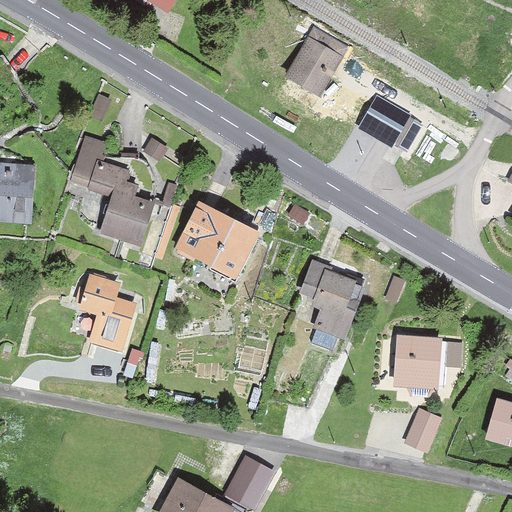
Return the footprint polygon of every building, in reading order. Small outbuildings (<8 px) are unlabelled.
[(144,0),(165,12),(172,0),(144,0)] [(294,80),(320,96),(337,69),(312,52),(294,80)] [(422,127),(378,101),(362,128),(406,154),(422,127)] [(107,233),(140,244),(151,210),(132,204),(136,191),(124,187),(127,177),(98,167),(104,149),(87,144),(75,180),(97,187),(95,191),(118,199),(107,233)] [(34,173),(0,170),(0,216),(31,219),(34,173)] [(184,247),(239,278),(259,243),(204,212),(184,247)] [(325,332),(345,339),(352,319),(343,315),(353,288),(327,278),(329,273),(316,268),(305,297),(320,303),(317,309),(326,312),(322,323),(327,325),(325,332)] [(116,290),(94,283),(85,311),(103,316),(95,343),(121,351),(133,312),(111,305),(116,290)] [(451,345),(401,340),(397,384),(447,388),(451,345)] [(511,407),(502,405),(491,442),(511,448),(511,407)] [(408,444),(428,453),(442,421),(422,412),(408,444)] [(246,456),(224,495),(254,511),(276,473),(246,456)] [(168,511),(231,511),(183,486),(168,511)]
